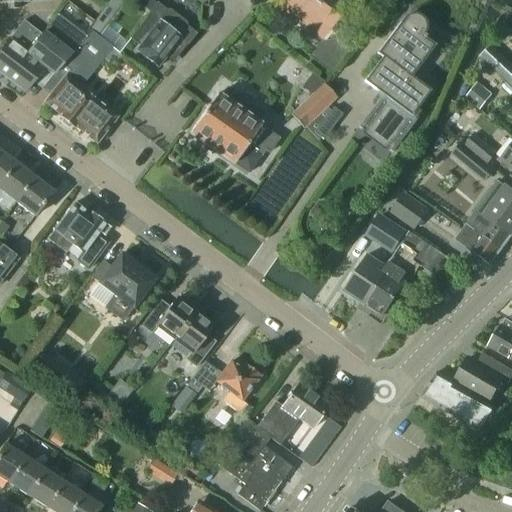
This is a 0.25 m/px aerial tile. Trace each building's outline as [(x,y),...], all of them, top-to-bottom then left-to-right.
[(0,0),(0,4),(4,4),(3,3),(7,3),(7,10),(19,10),(19,2),(24,2),(24,4),(28,4),(28,0),(0,0)] [(64,78),(44,103),(62,117),(60,118),(64,121),(74,129),(75,127),(96,144),(114,121),(117,117),(80,88),(100,62),(111,48),(99,38),(127,0),(108,0),(101,11),(95,20),(94,22),(84,36),(86,38),(56,72),(64,78)] [(134,0),(139,3),(150,13),(130,38),(140,46),(136,51),(157,68),(166,57),(170,60),(174,59),(177,55),(185,46),(186,46),(194,34),(186,28),(185,23),(169,11),(165,11),(157,5),(150,0),(134,0)] [(284,0),(280,5),(320,36),(346,0),(284,0)] [(10,39),(0,52),(0,73),(25,93),(44,68),(53,75),(56,71),(56,72),(86,38),(84,36),(94,22),(67,1),(56,14),(27,52),(10,39)] [(376,52),(385,58),(365,84),(380,96),(357,128),(360,130),(362,128),(387,146),(410,119),(406,115),(409,111),(411,113),(419,103),(411,97),(420,85),(410,77),(434,45),(423,37),(424,35),(422,34),(424,30),(425,28),(425,25),(424,21),(422,19),(419,16),(413,13),(409,13),(407,14),(405,15),(402,17),(376,52)] [(23,21),(14,33),(30,45),(39,33),(23,21)] [(328,43),(315,60),(326,68),(339,51),(328,43)] [(511,65),(491,46),(480,57),(511,87),(511,65)] [(477,83),(465,99),(479,110),(492,95),(477,83)] [(322,84),(290,115),(302,128),(303,127),(325,107),(335,98),(322,84)] [(216,95),(189,132),(232,164),(233,163),(247,173),(264,149),(268,153),(278,139),(216,95)] [(330,111),(325,107),(303,127),(317,141),(319,138),(322,140),(341,115),(332,108),(330,111)] [(473,135),(465,145),(488,164),(496,153),(473,135)] [(460,144),(452,154),(456,157),(479,175),(485,181),(493,170),(460,144)] [(511,146),(500,161),(511,170),(511,146)] [(0,184),(14,166),(0,154),(0,184)] [(0,184),(0,193),(13,204),(32,180),(14,166),(0,184)] [(51,194),(32,180),(13,204),(32,218),(51,194)] [(483,218),(510,238),(511,235),(511,192),(505,187),(483,218)] [(404,192),(389,213),(414,231),(429,211),(404,192)] [(71,205),(45,240),(65,255),(71,247),(80,254),(75,262),(88,271),(109,243),(97,234),(102,227),(88,216),(87,218),(71,205)] [(385,267),(406,236),(378,218),(367,235),(385,247),(375,261),(367,255),(343,291),(359,302),(371,285),(374,287),(387,268),(385,267)] [(468,226),(467,227),(500,251),(510,238),(483,218),(474,230),(468,226)] [(500,251),(467,227),(464,231),(470,235),(463,245),(490,265),(500,251)] [(406,237),(406,236),(385,267),(387,268),(374,287),(371,285),(359,302),(382,317),(416,265),(437,279),(450,260),(409,233),(406,237)] [(0,278),(15,260),(0,248),(0,278)] [(103,309),(121,322),(133,306),(134,306),(152,281),(117,255),(108,267),(102,262),(90,279),(103,288),(112,295),(103,309)] [(160,301),(140,326),(151,335),(155,329),(172,342),(194,313),(176,299),(169,308),(160,301)] [(213,327),(194,313),(172,342),(190,355),(185,362),(194,370),(214,343),(205,337),(213,327)] [(504,320),(488,348),(492,351),(507,359),(511,350),(511,313),(508,321),(504,320)] [(438,372),(422,396),(487,432),(501,408),(490,402),(503,377),(510,381),(511,376),(511,367),(489,355),(484,365),(469,357),(456,381),(438,372)] [(208,393),(214,384),(240,404),(258,379),(242,367),(240,371),(230,363),(221,375),(204,362),(185,388),(196,395),(201,388),(208,393)] [(0,384),(5,388),(11,377),(4,373),(0,378),(0,384)] [(68,373),(59,385),(73,395),(81,383),(68,373)] [(273,405),(257,428),(270,438),(269,439),(278,446),(296,421),(310,430),(326,407),(296,386),(280,409),(273,405)] [(52,395),(47,403),(58,409),(63,402),(52,395)] [(47,403),(43,410),(54,417),(58,409),(47,403)] [(43,410),(38,417),(49,424),(54,417),(43,410)] [(38,417),(34,425),(45,431),(49,424),(38,417)] [(266,444),(269,440),(269,439),(246,423),(215,465),(233,478),(239,470),(242,472),(261,448),(262,449),(266,444)] [(34,425),(29,432),(40,439),(45,431),(34,425)] [(0,481),(6,485),(23,459),(3,447),(0,451),(0,481)] [(239,470),(233,478),(232,479),(243,486),(236,496),(257,511),(281,479),(282,480),(290,469),(262,449),(261,448),(242,472),(239,470)] [(6,485),(25,497),(42,471),(23,459),(6,485)] [(153,459),(145,472),(169,487),(177,474),(153,459)] [(25,497),(44,509),(61,484),(42,471),(25,497)] [(44,509),(48,511),(69,511),(80,496),(61,484),(44,509)] [(96,511),(99,508),(80,496),(69,511),(96,511)] [(139,499),(131,511),(148,511),(144,510),(148,504),(139,499)] [(359,511),(353,508),(350,511),(402,511),(389,503),(382,511),(359,511)]
